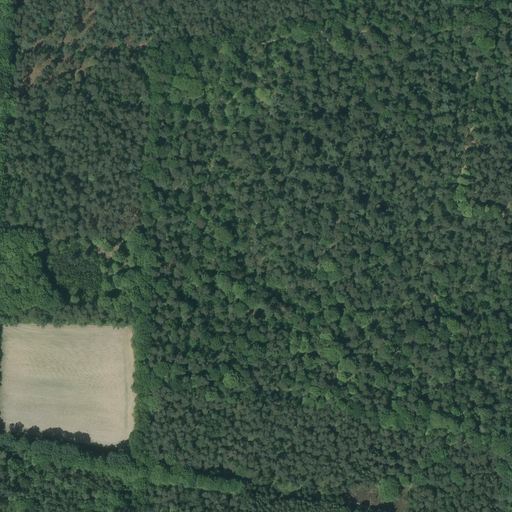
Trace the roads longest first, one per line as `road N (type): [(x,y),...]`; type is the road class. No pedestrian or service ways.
road 1 (track): [(511,438),(149,388)]
road 2 (track): [(163,55),(307,32),(468,26),(509,0)]
road 3 (track): [(0,444),(135,466),(148,441)]
